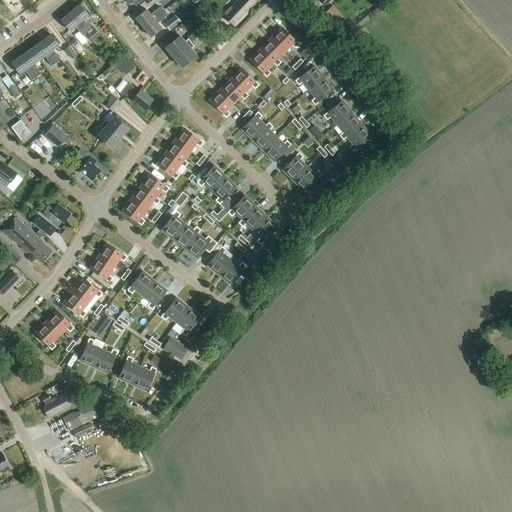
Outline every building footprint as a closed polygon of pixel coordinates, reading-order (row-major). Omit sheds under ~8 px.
[(186,0),(180,0),(178,2),(183,9),(188,5),(189,4),(186,0)] [(247,9),(256,0),(238,0),(236,4),(236,3),(224,15),(235,27),(249,11),(247,9)] [(70,13),(87,33),(92,29),(83,19),(88,15),(79,5),(70,13)] [(143,27),(164,12),(160,7),(151,15),(146,9),(136,17),(143,27)] [(164,12),(143,27),(151,37),(162,29),(157,24),(167,16),(164,12)] [(83,36),(87,33),(70,13),(60,21),(69,31),(75,27),(83,36)] [(170,31),(180,23),(175,16),(165,24),(170,31)] [(271,39),(284,52),(292,45),(295,48),(298,44),(282,28),(271,39)] [(91,42),(93,40),(99,35),(95,29),(87,36),(91,42)] [(179,36),(165,48),(173,58),(191,43),(199,36),(196,31),(196,30),(187,38),(188,39),(184,42),(179,36)] [(41,42),(56,63),(61,60),(53,49),(59,45),(51,35),(41,42)] [(277,59),(284,52),(271,39),(260,50),(274,63),(277,66),(280,63),(277,59)] [(51,66),(56,63),(41,42),(31,49),(39,60),(44,56),(51,66)] [(191,43),(173,58),(181,68),(196,56),(190,49),(194,46),(191,43)] [(77,55),(70,45),(65,49),(72,59),(77,55)] [(306,59),(313,52),(307,46),(299,53),(306,59)] [(34,63),(39,60),(31,49),(21,56),(36,77),(41,74),(34,63)] [(267,70),(274,63),(260,50),(249,60),(266,77),(270,73),(267,70)] [(32,80),(36,77),(21,56),(11,63),(19,74),(24,70),(32,80)] [(126,57),(116,64),(122,71),(131,63),(126,57)] [(308,90),(323,78),(313,66),(295,81),(298,85),(302,82),(308,90)] [(241,69),(231,79),(244,93),(251,86),(254,89),(258,85),(241,69)] [(323,78),(308,90),(315,98),(311,101),(314,105),(333,90),(323,78)] [(220,90),(234,103),(241,96),(244,99),(248,96),(244,93),(231,79),(220,90)] [(144,110),(152,100),(140,90),(138,92),(128,84),(121,92),(128,97),(129,96),(132,99),(132,100),(144,110)] [(15,98),(21,94),(14,85),(8,89),(15,98)] [(271,98),(275,94),(271,89),(267,93),(271,98)] [(226,111),(234,103),(220,90),(209,101),(226,118),(230,114),(226,111)] [(112,112),(120,102),(112,95),(107,100),(109,102),(105,106),(112,112)] [(336,125),(351,113),(342,101),(323,116),(327,120),(330,117),(336,125)] [(70,126),(76,117),(66,110),(60,119),(70,126)] [(241,129),(252,140),(265,126),(258,119),(261,116),(257,113),(241,129)] [(351,113),(336,125),(343,133),(340,136),(343,140),(346,137),(361,125),(351,113)] [(106,126),(121,139),(130,127),(115,115),(108,123),(105,121),(103,124),(106,126)] [(20,120),(11,127),(21,141),(30,133),(20,120)] [(263,151),(276,137),(269,130),(272,127),(268,123),(265,126),(252,140),(263,151)] [(97,138),(112,150),(121,139),(106,126),(103,124),(99,128),(102,131),(97,138)] [(67,137),(53,125),(43,136),(58,148),(67,137)] [(361,125),(346,137),(352,145),(349,147),(352,151),(370,137),(361,125)] [(322,135),(314,126),(309,130),(317,139),(322,135)] [(175,141),(190,152),(196,144),(199,147),(202,143),(184,129),(175,141)] [(276,137),(263,151),(274,161),(282,152),(290,145),(286,141),(283,144),(276,137)] [(184,160),(190,152),(175,141),(165,153),(181,165),(184,167),(187,163),(184,160)] [(290,145),(282,152),(287,157),(297,147),(293,142),(290,145)] [(83,176),(84,174),(92,180),(100,170),(88,160),(90,158),(84,153),(85,152),(81,149),(74,156),(84,165),(80,170),(81,172),(80,173),(83,176)] [(352,161),(343,150),(334,158),(344,169),(352,161)] [(175,173),(181,165),(165,153),(156,165),(175,179),(178,175),(175,173)] [(293,181),(306,167),(299,160),(302,157),(299,153),(282,170),(293,181)] [(0,183),(6,188),(10,182),(10,183),(17,174),(0,161),(0,183)] [(211,190),(224,177),(213,166),(197,183),(201,187),(204,183),(211,190)] [(306,167),(293,181),(304,192),(320,175),(317,171),(314,174),(306,167)] [(336,170),(320,183),(326,190),(342,177),(336,170)] [(141,187),(156,198),(162,190),(165,193),(168,188),(150,174),(141,187)] [(224,177),(211,190),(218,198),(215,201),(219,204),(235,188),(224,177)] [(131,199),(147,210),(153,202),(156,205),(159,200),(156,198),(141,187),(131,199)] [(180,207),(188,197),(182,193),(174,202),(174,203),(180,207)] [(241,220),(255,206),(244,196),(228,213),(231,216),(235,213),(241,220)] [(140,218),(147,210),(131,199),(122,211),(141,225),(144,221),(140,218)] [(54,222),(57,218),(63,222),(70,214),(57,204),(53,209),(49,206),(43,213),(54,222)] [(252,231),(266,217),(255,206),(241,220),(238,223),(242,227),(245,224),(252,231)] [(217,215),(215,219),(219,222),(222,219),(228,213),(223,208),(217,215)] [(175,212),(161,230),(173,239),(185,224),(177,218),(180,215),(175,212)] [(50,237),(57,228),(38,214),(31,222),(50,237)] [(266,217),(252,231),(260,238),(257,241),(260,245),(277,228),(266,217)] [(42,242),(33,234),(15,218),(2,232),(14,242),(16,241),(22,246),(21,248),(27,254),(30,251),(42,263),(52,252),(41,242),(42,242)] [(193,231),(185,224),(173,239),(185,249),(197,234),(200,231),(196,227),(193,231)] [(197,234),(185,249),(197,258),(204,249),(212,240),(207,236),(205,240),(197,234)] [(0,236),(0,247),(16,263),(21,257),(0,236)] [(216,243),(212,240),(204,249),(209,253),(216,243)] [(128,257),(108,244),(100,256),(117,267),(123,259),(125,260),(128,257)] [(219,275),(230,260),(222,254),(225,250),(221,247),(207,266),(219,275)] [(259,269),(262,264),(248,252),(244,257),(256,268),(257,267),(259,269)] [(100,256),(92,268),(112,281),(114,278),(111,276),(117,267),(100,256)] [(266,265),(272,258),(270,256),(263,262),(266,264),(266,265)] [(230,260),(219,275),(231,284),(245,266),(241,263),(238,266),(230,260)] [(12,271),(3,280),(11,287),(19,278),(12,271)] [(142,299),(154,283),(143,274),(128,292),(131,295),(133,292),(142,299)] [(102,294),(84,279),(75,290),(91,303),(97,295),(100,297),(102,294)] [(151,310),(165,292),(154,283),(142,299),(150,305),(148,308),(151,310)] [(75,290),(66,301),(84,316),(86,313),(84,311),(91,303),(75,290)] [(175,325),(188,310),(176,301),(162,319),(165,321),(167,319),(175,325)] [(184,337),(199,319),(188,310),(175,325),(183,332),(181,334),(184,337)] [(73,328),(56,311),(46,322),(61,336),(68,328),(70,330),(73,328)] [(108,318),(103,314),(100,319),(96,323),(91,330),(99,337),(112,321),(108,318)] [(46,322),(36,332),(53,348),(56,345),(53,343),(61,336),(46,322)] [(94,366),(103,347),(93,343),(95,340),(91,338),(81,359),(94,366)] [(151,338),(149,340),(149,341),(158,347),(159,348),(160,346),(161,344),(159,343),(151,338)] [(162,350),(181,361),(188,348),(169,338),(168,340),(162,350)] [(107,372),(117,351),(114,349),(112,352),(103,347),(94,366),(107,372)] [(132,383),(140,365),(131,360),(132,358),(128,356),(118,377),(132,383)] [(150,362),(157,366),(160,359),(154,356),(150,362)] [(145,389),(154,368),(151,366),(149,369),(140,365),(132,383),(145,389)] [(48,419),(69,408),(62,395),(55,399),(55,398),(51,400),(48,395),(42,398),(46,406),(43,408),(48,419)] [(69,432),(98,417),(92,405),(76,413),(75,411),(62,418),(69,432)] [(88,423),(71,432),(75,438),(85,433),(84,432),(91,428),(88,423)] [(0,469),(8,465),(2,453),(0,454),(0,469)]
